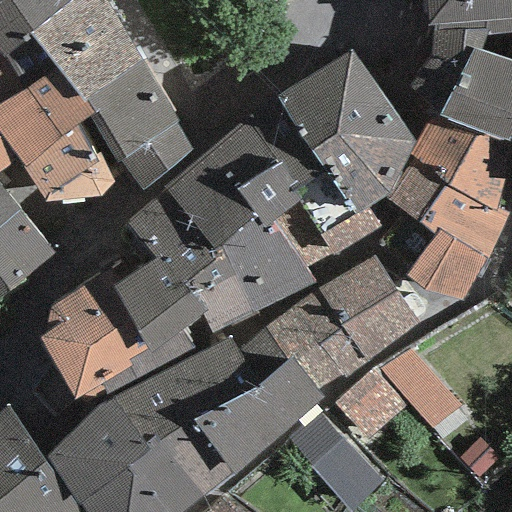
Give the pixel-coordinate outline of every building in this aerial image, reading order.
[(71,0),(0,0),(0,60),(5,57),(71,0)] [(115,19),(103,0),(71,0),(5,57),(0,60),(0,104),(24,92),(56,70),(115,19)] [(432,56),(464,64),(471,50),(480,53),(483,39),(483,36),(511,35),(511,0),(425,0),(428,27),(433,27),(431,36),(432,56)] [(142,59),(115,19),(56,70),(24,92),(0,104),(0,133),(25,167),(94,113),(83,101),(142,59)] [(464,64),(437,116),(511,141),(511,61),(480,53),(471,50),(464,64)] [(413,141),(350,51),(276,96),(355,218),(368,208),(384,197),(413,141)] [(176,119),(142,59),(83,101),(94,113),(25,167),(22,170),(46,203),(102,198),(128,176),(142,191),(194,152),(176,119)] [(276,96),(245,118),(297,200),(331,253),(334,257),(380,226),(368,208),(355,218),(276,96)] [(511,166),(511,141),(437,116),(433,115),(408,157),(443,187),(504,215),(511,166)] [(297,200),(245,118),(207,150),(253,218),(262,229),(271,221),(307,267),(331,253),(297,200)] [(0,171),(9,166),(0,145),(0,171)] [(219,246),(253,218),(207,150),(164,189),(211,249),(219,246)] [(443,187),(408,157),(386,199),(416,223),(432,235),(438,228),(486,259),(504,215),(443,187)] [(58,255),(20,212),(0,186),(0,300),(11,293),(21,305),(58,255)] [(211,249),(164,189),(125,223),(140,239),(206,310),(201,316),(211,335),(258,311),(219,246),(211,249)] [(253,218),(219,246),(258,311),(315,282),(307,267),(271,221),(262,229),(253,218)] [(462,301),(486,259),(438,228),(432,235),(404,276),(422,291),(462,301)] [(106,394),(136,379),(194,349),(182,330),(201,316),(206,310),(140,239),(96,264),(99,273),(81,283),(82,286),(49,306),(38,337),(73,399),(103,384),(106,394)] [(419,324),(369,254),(315,292),(262,329),(281,356),(289,350),(320,393),(367,361),(419,324)] [(230,337),(113,398),(145,440),(155,434),(202,496),(235,468),(321,400),(320,393),(289,350),(281,356),(262,329),(235,346),(230,337)] [(422,352),(389,371),(425,434),(458,415),(422,352)] [(113,398),(78,422),(149,511),(183,511),(202,496),(155,434),(145,440),(113,398)] [(76,511),(7,409),(0,415),(0,491),(15,511),(76,511)] [(350,511),(382,483),(319,415),(286,441),(348,511),(350,511)] [(149,511),(78,422),(46,457),(85,511),(149,511)] [(0,511),(15,511),(0,491),(0,511)] [(241,511),(221,493),(200,511),(241,511)]
